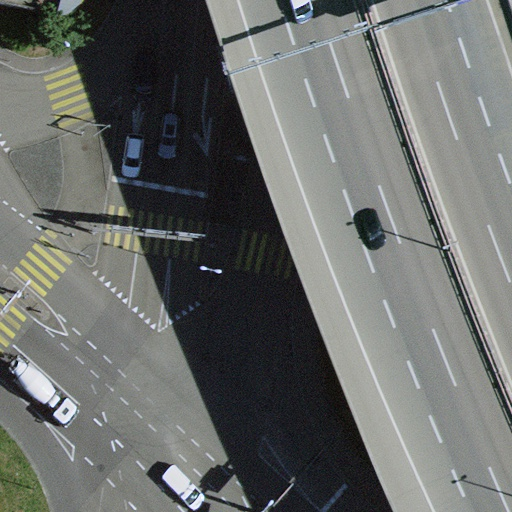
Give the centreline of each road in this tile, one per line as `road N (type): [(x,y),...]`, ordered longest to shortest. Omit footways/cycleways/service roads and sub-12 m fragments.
road 1 (motorway): [(224,495),(301,0)]
road 2 (motorway): [(330,47),(424,310),(511,511)]
road 3 (motorway): [(182,0),(162,185),(124,401)]
road 4 (motorway): [(511,307),(402,11)]
road 5 (motorway): [(181,0),(112,76),(0,124)]
road 6 (secondary): [(124,401),(0,273)]
road 7 (primary): [(224,495),(124,401)]
